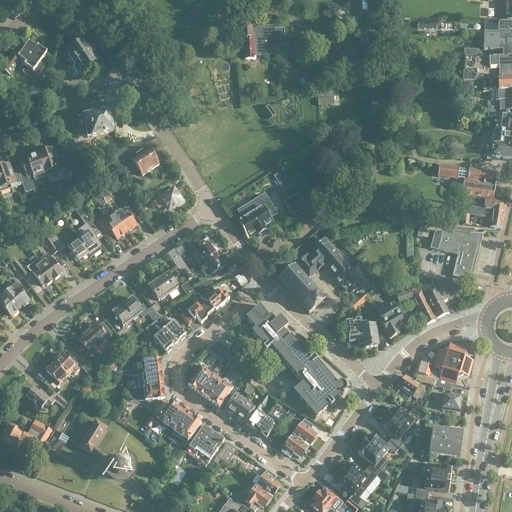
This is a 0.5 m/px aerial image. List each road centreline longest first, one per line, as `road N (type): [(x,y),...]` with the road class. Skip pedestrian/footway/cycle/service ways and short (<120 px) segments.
road 1 (residential): [(303,482),(172,384),(178,358),(267,282)]
road 2 (residential): [(0,356),(209,204)]
road 3 (residential): [(209,204),(119,76)]
road 4 (residential): [(377,388),(267,282)]
road 5 (tertiary): [(377,388),(431,333),(486,323)]
road 6 (residential): [(119,76),(0,102)]
